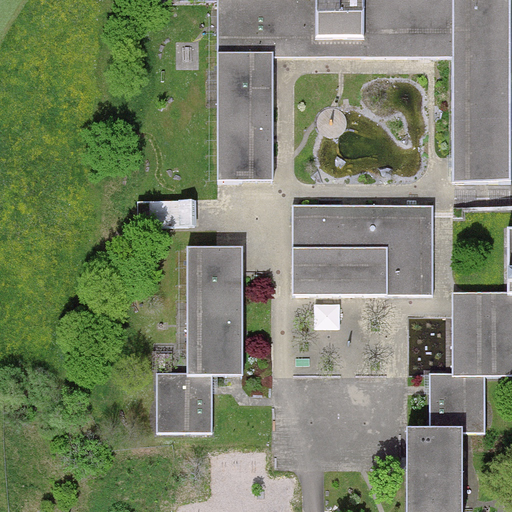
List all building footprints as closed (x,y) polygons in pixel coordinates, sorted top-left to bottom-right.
[(272,0),(212,0),(212,184),(271,185),(272,58),(272,0)] [(272,0),(272,58),(451,58),(450,0),(272,0)] [(510,0),(450,0),(451,58),(450,183),(509,183),(510,0)] [(187,203),(137,205),(137,231),(188,229),(187,203)] [(429,209),(293,209),(293,295),(430,294),(429,209)] [(503,292),(448,293),(449,374),(482,374),(511,373),(511,229),(502,230),(503,292)] [(244,249),(183,249),(183,375),(156,375),(156,432),(214,432),(214,390),(244,390),(244,249)] [(398,432),(398,511),(459,511),(459,435),(483,435),(482,374),(449,374),(426,374),(426,432),(398,432)]
